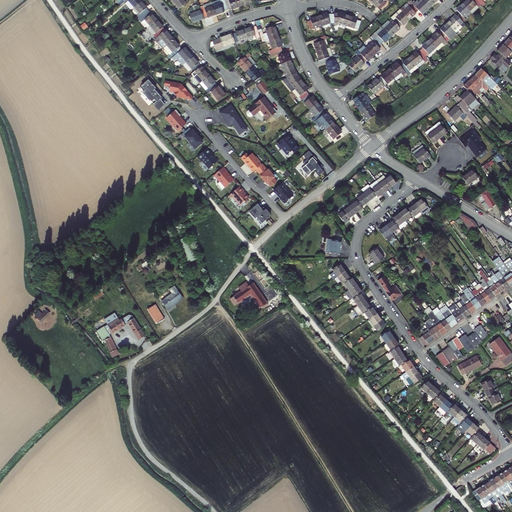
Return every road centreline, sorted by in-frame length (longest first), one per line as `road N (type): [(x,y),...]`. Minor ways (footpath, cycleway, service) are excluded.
road 1 (track): [(215,299),(352,511)]
road 2 (residential): [(420,180),(367,220),(356,244),(359,263),(420,354)]
road 3 (unclassified): [(105,373),(196,318),(252,249)]
road 4 (residential): [(371,147),(451,82),(511,18)]
road 5 (track): [(213,511),(134,433),(130,361)]
road 6 (residential): [(333,99),(451,0)]
road 7 (residential): [(185,107),(284,218)]
road 8 (residential): [(420,354),(511,452)]
